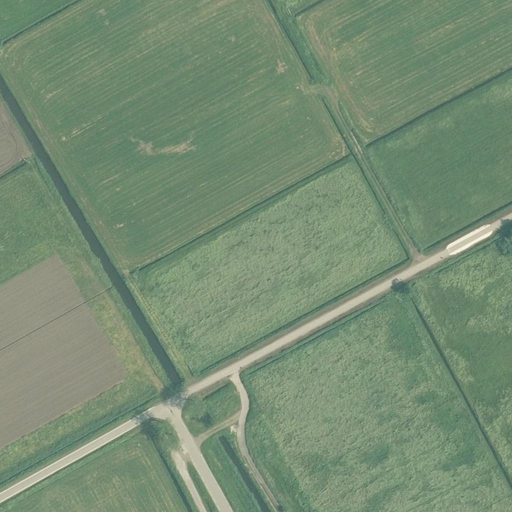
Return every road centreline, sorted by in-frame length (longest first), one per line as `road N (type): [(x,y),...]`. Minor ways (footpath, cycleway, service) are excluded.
road 1 (unclassified): [(168,403),(511,218)]
road 2 (unclassified): [(0,498),(168,403)]
road 3 (track): [(231,370),(243,397),(242,445),(281,511)]
road 4 (track): [(243,416),(177,451),(203,511)]
road 5 (unclassified): [(227,511),(168,403)]
